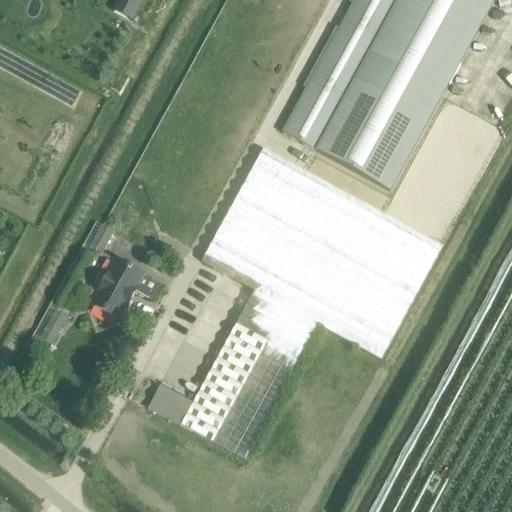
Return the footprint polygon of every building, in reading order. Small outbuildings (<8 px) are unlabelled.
[(355,0),(281,135),(390,194),(496,0),(355,0)] [(255,293),(193,406),(160,388),(148,410),(245,463),(318,328),(381,363),(442,251),(263,153),(202,264),(255,293)] [(92,248),(105,255),(117,233),(103,226),(92,248)] [(160,287),(117,264),(93,308),(119,322),(135,293),(152,302),(160,287)] [(56,313),(41,341),(52,347),(67,319),(56,313)]
